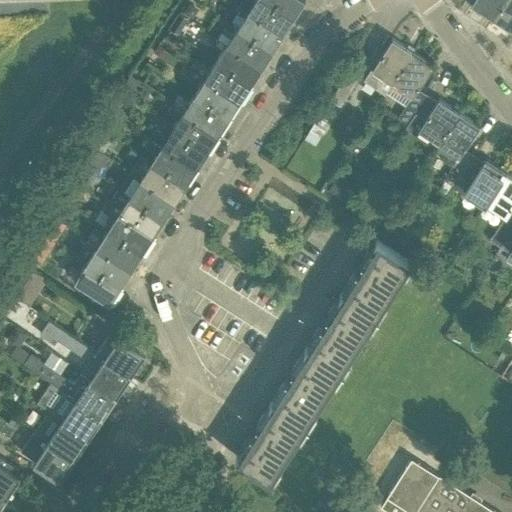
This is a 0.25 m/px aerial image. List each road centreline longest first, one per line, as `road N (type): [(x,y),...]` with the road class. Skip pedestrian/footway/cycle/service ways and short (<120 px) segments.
road 1 (residential): [(205,403),(166,310),(188,234),(322,33),(365,0)]
road 2 (residential): [(83,511),(205,403)]
road 3 (residential): [(511,116),(428,0)]
